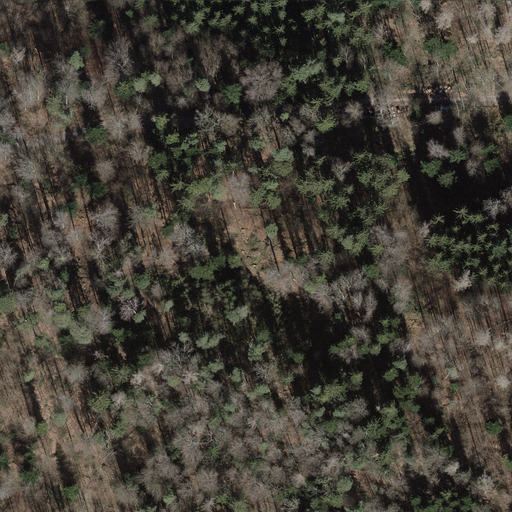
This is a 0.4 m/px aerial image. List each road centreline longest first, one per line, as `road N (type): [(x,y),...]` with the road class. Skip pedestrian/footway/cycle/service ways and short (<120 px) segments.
road 1 (track): [(0,147),(134,120),(511,95)]
road 2 (track): [(0,482),(157,511)]
